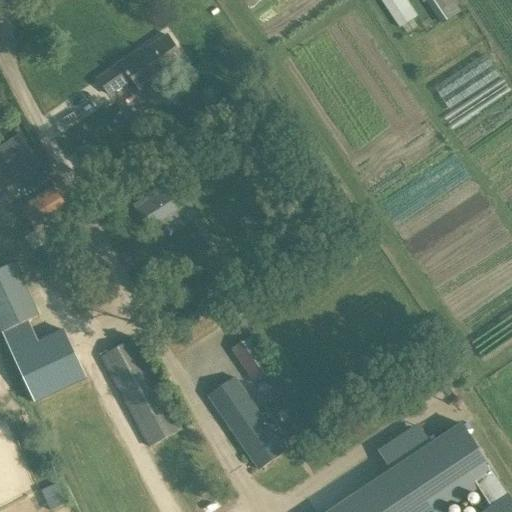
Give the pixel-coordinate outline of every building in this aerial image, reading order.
[(417,16),(407,0),(380,0),(399,28),(417,16)] [(459,9),(453,0),(421,0),(424,2),(425,1),(441,23),(459,9)] [(185,62),(167,36),(135,58),(133,54),(99,78),(111,95),(133,79),(142,92),(185,62)] [(492,55),(438,83),(453,113),(478,101),(474,92),(503,77),(492,55)] [(105,171),(91,144),(73,154),(87,180),(105,171)] [(0,208),(30,194),(25,183),(28,182),(24,174),(21,175),(13,159),(16,158),(11,147),(8,149),(7,146),(0,149),(0,208)] [(183,207),(167,183),(147,193),(150,202),(135,212),(147,230),(183,207)] [(0,324),(3,331),(29,319),(38,314),(14,263),(0,269),(0,324)] [(63,330),(11,355),(34,403),(86,379),(63,330)] [(258,383),(277,369),(253,334),(233,348),(258,383)] [(167,385),(139,336),(101,357),(149,448),(183,429),(162,389),(167,385)] [(282,454),(231,379),(204,398),(255,473),(282,454)] [(511,511),(511,497),(462,423),(328,511),(447,511),(480,490),(491,508),(484,511),(511,511)] [(391,471),(430,444),(418,426),(378,452),(391,471)]
